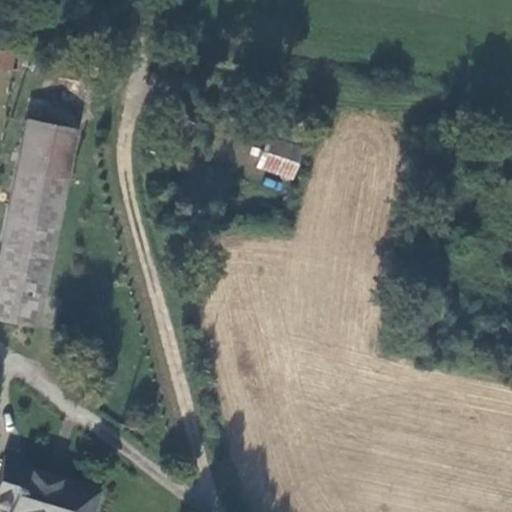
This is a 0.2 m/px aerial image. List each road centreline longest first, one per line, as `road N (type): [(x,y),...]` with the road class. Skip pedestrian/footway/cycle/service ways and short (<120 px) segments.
road 1 (track): [(0,353),(208,507),(123,172),(142,69)]
road 2 (track): [(142,69),(441,98),(511,118)]
